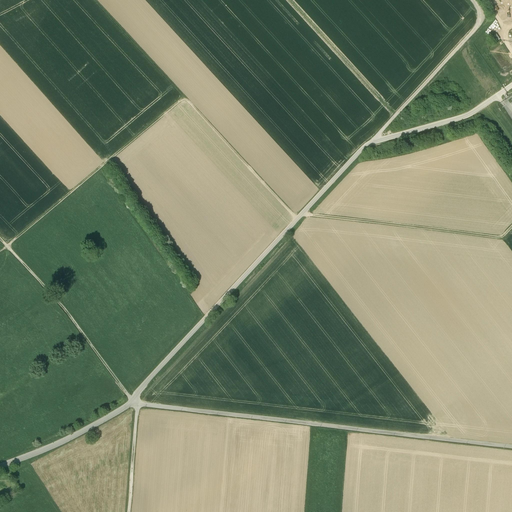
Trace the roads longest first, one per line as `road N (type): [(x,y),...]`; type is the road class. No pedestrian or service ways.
road 1 (unclassified): [(0,466),(138,405),(511,447)]
road 2 (track): [(297,219),(184,101),(0,253)]
road 3 (track): [(138,405),(0,238)]
road 4 (track): [(305,214),(496,237),(511,226)]
road 5 (track): [(375,141),(478,25),(482,14),(472,0)]
road 6 (track): [(184,101),(93,0)]
